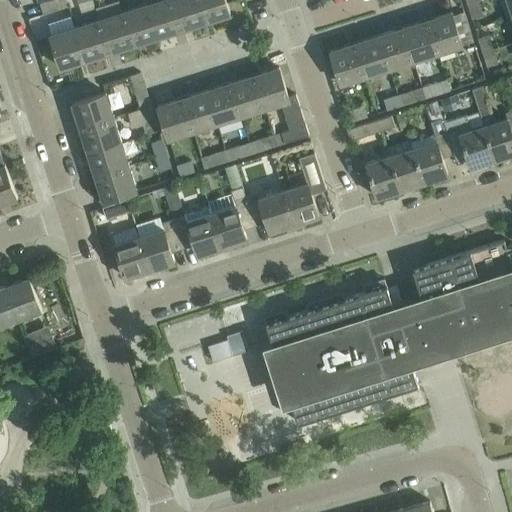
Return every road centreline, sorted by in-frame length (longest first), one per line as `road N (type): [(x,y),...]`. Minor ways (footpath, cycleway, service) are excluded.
road 1 (residential): [(235,511),(440,456),(468,476),(479,511)]
road 2 (residential): [(100,314),(360,235)]
road 3 (residential): [(360,235),(286,0)]
road 4 (residential): [(68,213),(1,0)]
road 5 (residential): [(162,511),(100,314)]
road 6 (residential): [(360,235),(511,188)]
